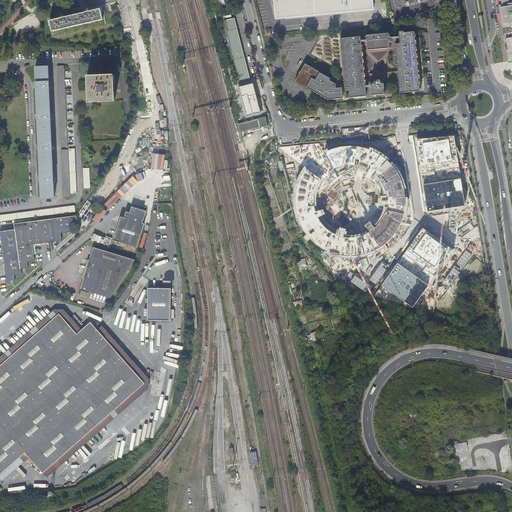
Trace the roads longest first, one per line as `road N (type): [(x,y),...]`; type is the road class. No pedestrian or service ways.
road 1 (motorway): [(511,370),(430,352),(408,357),(381,377),(365,415),(373,452),(403,481),(511,486)]
road 2 (unclassified): [(246,0),(284,123),(462,108)]
road 3 (primary): [(467,117),(511,347)]
road 4 (primary): [(511,258),(493,118)]
